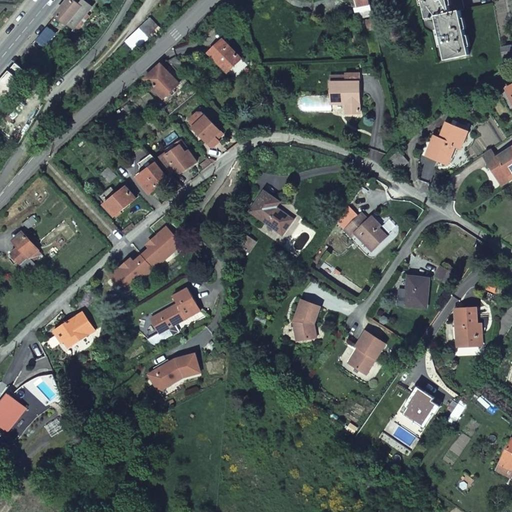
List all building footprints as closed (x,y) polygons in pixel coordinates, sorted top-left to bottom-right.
[(73,0),(64,0),(43,27),(51,34),(62,21),(71,28),(89,5),(83,0),(78,0),(77,3),(73,0)] [(355,0),(360,20),(371,17),(367,0),(355,0)] [(465,13),(462,0),(421,0),(426,20),(436,18),(444,60),(468,56),(460,14),(465,13)] [(365,30),(374,28),(372,21),(363,23),(365,30)] [(236,58),(221,41),(207,54),(222,70),(236,58)] [(501,56),(511,54),(511,47),(500,49),(501,56)] [(179,60),(167,48),(160,55),(171,67),(179,60)] [(158,97),(175,82),(158,63),(141,78),(158,97)] [(12,64),(0,77),(0,104),(26,74),(12,64)] [(509,71),(506,67),(500,71),(503,75),(509,71)] [(359,113),(358,82),(330,82),(331,103),(345,103),(345,113),(359,113)] [(155,103),(161,108),(164,105),(159,99),(155,103)] [(195,127),(195,132),(207,144),(208,147),(215,140),(213,138),(210,135),(216,130),(199,112),(195,111),(186,119),(188,124),(190,127),(195,127)] [(426,156),(447,164),(455,146),(460,148),(467,132),(446,123),(439,139),(436,138),(435,142),(432,141),(426,156)] [(213,138),(219,133),(216,130),(210,135),(213,138)] [(175,147),(165,155),(162,152),(153,159),(160,166),(162,168),(167,173),(172,169),(179,172),(193,159),(177,138),(172,143),(175,147)] [(171,142),(160,149),(162,152),(165,155),(175,147),(172,143),(171,142)] [(511,147),(495,158),(487,163),(493,173),(495,172),(500,180),(511,172),(511,147)] [(398,150),(387,160),(397,172),(408,162),(398,150)] [(487,163),(495,158),(490,151),(482,156),(487,163)] [(136,175),(148,190),(155,185),(154,183),(164,176),(158,167),(160,166),(153,159),(147,152),(136,161),(141,167),(137,170),(139,172),(136,175)] [(207,159),(198,165),(201,169),(210,162),(207,159)] [(114,174),(106,165),(99,171),(107,180),(114,174)] [(500,185),(511,177),(511,172),(500,180),(495,172),(493,173),(500,185)] [(108,184),(95,194),(101,202),(114,192),(108,184)] [(114,192),(101,202),(110,214),(111,213),(113,214),(117,211),(116,210),(132,197),(122,185),(114,192)] [(250,214),(282,236),(292,221),(275,209),(279,205),(264,195),(250,214)] [(353,234),(369,251),(384,236),(376,228),(378,226),(369,216),(366,220),(359,214),(355,217),(346,206),(336,221),(335,222),(349,237),(353,234)] [(30,213),(21,222),(27,228),(36,220),(30,213)] [(158,240),(140,256),(152,269),(170,252),(167,249),(177,240),(165,227),(155,236),(158,240)] [(41,253),(22,233),(13,240),(19,246),(10,253),(27,271),(36,264),(33,260),(41,253)] [(158,240),(155,236),(145,245),(148,249),(158,240)] [(170,252),(180,244),(177,240),(167,249),(170,252)] [(119,268),(108,277),(121,290),(130,282),(133,285),(152,269),(140,256),(132,262),(122,271),(119,268)] [(129,259),(119,268),(122,271),(132,262),(129,259)] [(425,309),(427,280),(406,278),(405,292),(404,307),(425,309)] [(130,282),(121,290),(123,294),(133,285),(130,282)] [(177,305),(192,296),(189,289),(173,297),(177,305)] [(397,291),(396,307),(404,307),(405,292),(397,291)] [(200,311),(192,296),(177,305),(185,319),(200,311)] [(315,323),(321,307),(301,300),(293,322),(298,342),(318,337),(316,329),(312,327),(314,323),(315,323)] [(172,325),(185,319),(177,305),(150,319),(157,333),(172,325)] [(476,346),(476,325),(475,308),(454,310),(456,347),(476,346)] [(69,347),(94,330),(81,312),(52,332),(59,344),(62,342),(65,340),(69,347)] [(151,346),(174,334),(175,329),(172,325),(157,333),(145,339),(151,346)] [(363,334),(352,350),(356,352),(346,368),(362,378),(383,347),(363,334)] [(175,360),(154,372),(163,389),(182,378),(199,374),(194,355),(175,360)] [(154,372),(147,376),(157,392),(163,389),(154,372)] [(11,396),(0,405),(0,428),(4,432),(26,412),(11,396)] [(511,439),(499,463),(501,465),(511,470),(511,439)] [(498,471),(511,478),(511,470),(501,465),(498,471)]
